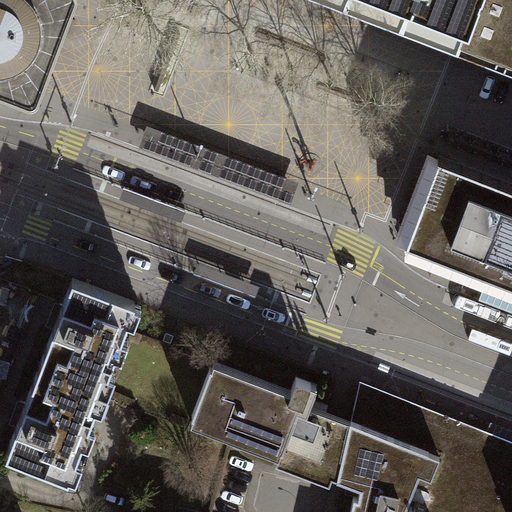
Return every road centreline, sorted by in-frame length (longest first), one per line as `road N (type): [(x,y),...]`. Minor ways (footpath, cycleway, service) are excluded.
road 1 (tertiary): [(511,341),(442,311),(355,256),(0,130)]
road 2 (tertiary): [(0,212),(320,335),(423,358),(511,392)]
